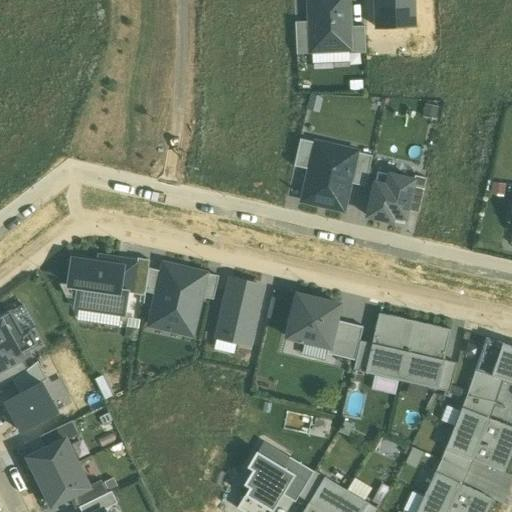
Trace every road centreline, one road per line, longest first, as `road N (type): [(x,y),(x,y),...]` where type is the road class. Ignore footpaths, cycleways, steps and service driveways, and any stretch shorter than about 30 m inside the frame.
road 1 (residential): [(0,282),(69,227),(94,222),(511,321)]
road 2 (residential): [(511,273),(73,173),(0,226)]
